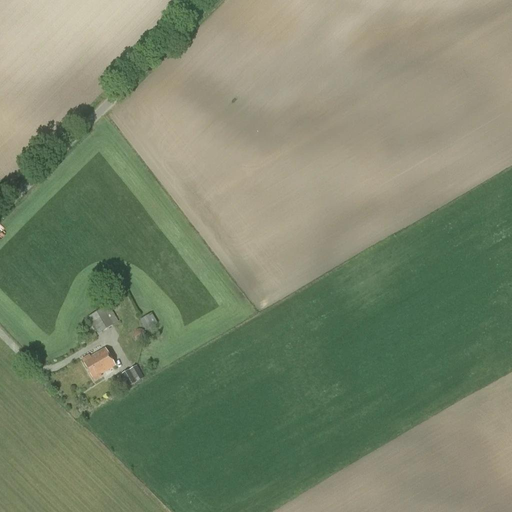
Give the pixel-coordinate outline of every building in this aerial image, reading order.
[(99,334),(113,326),(103,309),(89,317),(99,334)] [(146,331),(157,324),(151,314),(139,321),(146,331)] [(102,361),(109,357),(105,349),(91,357),(90,356),(82,360),(89,372),(103,363),(102,361)] [(103,363),(89,372),(94,381),(102,377),(101,375),(115,366),(109,357),(102,361),(103,363)] [(127,388),(143,378),(136,366),(121,375),(121,376),(120,376),(127,388)]
